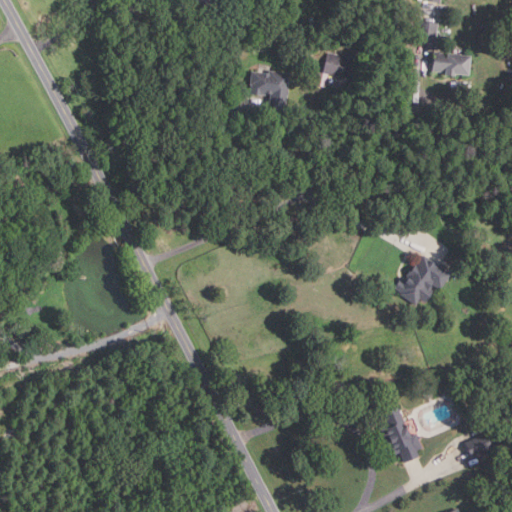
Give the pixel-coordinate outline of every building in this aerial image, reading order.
[(436,43),(417,40),(419,21),(438,23),(436,43)] [(458,75),(446,74),(447,72),(433,70),(435,51),(473,55),(471,73),(458,72),(458,75)] [(348,78),(323,73),(327,52),(353,58),(348,78)] [(272,95),(264,94),(264,95),(252,94),(253,85),(251,84),(253,71),(270,73),(270,70),(291,73),(289,90),(290,90),(289,96),(288,96),(286,114),(269,112),(272,95)] [(416,304),(402,293),(403,291),(396,286),(401,279),(405,282),(410,275),(409,274),(417,262),(418,263),(425,254),(453,274),(442,289),(433,282),(430,287),(434,290),(427,301),(421,297),(416,304)] [(406,462),(402,452),(394,455),(382,427),(389,424),(385,412),(399,406),(412,436),(419,433),(425,448),(419,450),(421,455),(406,462)] [(466,442),(497,427),(504,442),(473,457),(466,442)]
